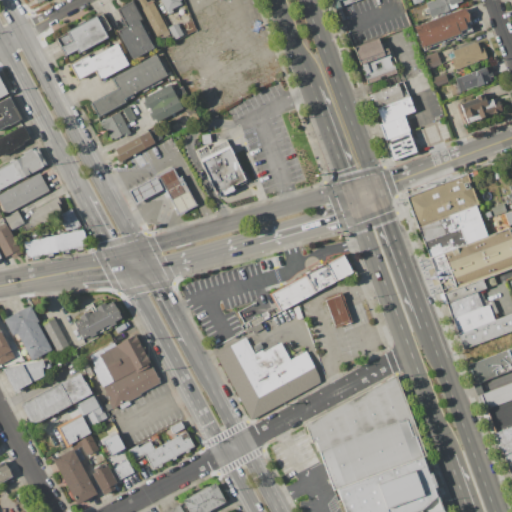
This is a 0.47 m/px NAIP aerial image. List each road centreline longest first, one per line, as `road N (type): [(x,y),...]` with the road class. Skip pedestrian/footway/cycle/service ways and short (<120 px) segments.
road 1 (residential): [(112,511),(410,352)]
road 2 (secondary): [(138,252),(0,0)]
road 3 (secondary): [(122,263),(256,511)]
road 4 (primary): [(369,238),(448,455)]
road 5 (secondary): [(353,191),(138,252)]
road 6 (primary): [(375,187),(305,0)]
road 7 (primary): [(495,511),(427,325)]
road 8 (primary): [(427,325),(375,187)]
road 9 (secondary): [(276,511),(210,389)]
